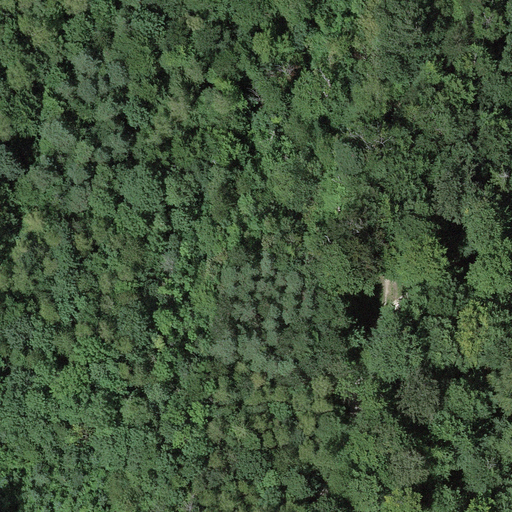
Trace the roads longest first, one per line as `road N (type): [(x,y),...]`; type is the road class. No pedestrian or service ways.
road 1 (track): [(0,260),(97,0)]
road 2 (track): [(315,511),(332,486),(387,310)]
road 3 (track): [(511,302),(451,285),(387,310)]
